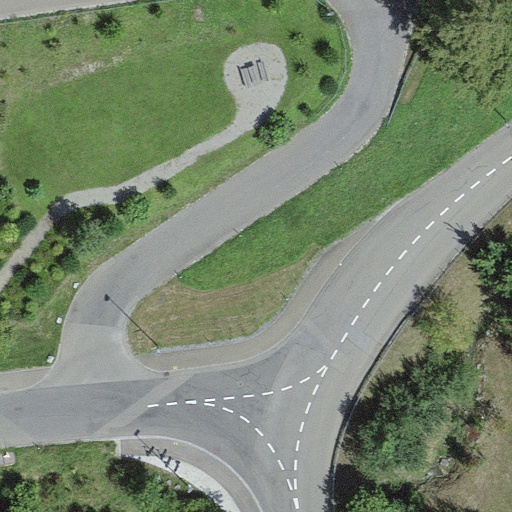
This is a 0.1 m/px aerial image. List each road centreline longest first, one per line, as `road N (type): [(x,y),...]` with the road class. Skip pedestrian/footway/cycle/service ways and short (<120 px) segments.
road 1 (residential): [(378,0),(384,68),(355,120),(281,179),(144,263),(101,305),(89,354),(95,408)]
road 2 (residential): [(511,159),(422,233),(292,408)]
road 3 (residential): [(292,408),(198,399),(95,408)]
